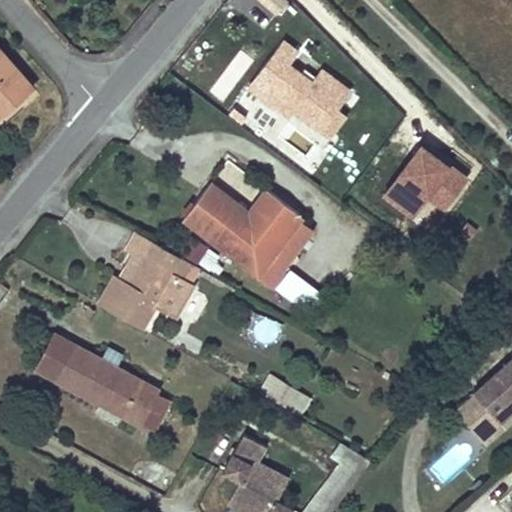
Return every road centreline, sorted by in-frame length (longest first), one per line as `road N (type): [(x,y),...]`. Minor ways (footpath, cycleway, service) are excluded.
road 1 (unknown): [(0,414),(180,511)]
road 2 (residential): [(0,223),(102,105)]
road 3 (residential): [(102,105),(6,0)]
road 4 (residential): [(102,105),(187,0)]
